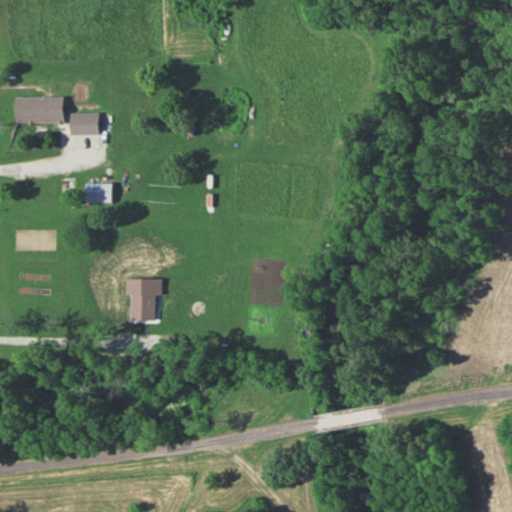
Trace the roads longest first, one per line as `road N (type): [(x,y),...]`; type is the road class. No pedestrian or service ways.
road 1 (residential): [(0,461),(221,440),(511,390)]
road 2 (residential): [(507,391),(500,444),(505,511)]
